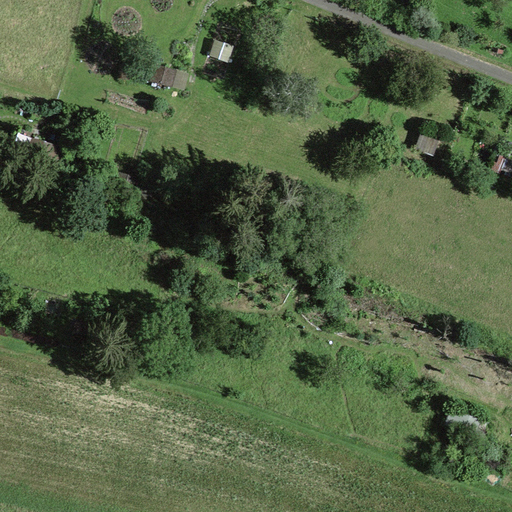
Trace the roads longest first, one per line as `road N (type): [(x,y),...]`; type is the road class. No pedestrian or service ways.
road 1 (track): [(511,504),(154,368),(0,336)]
road 2 (track): [(319,0),(511,76)]
